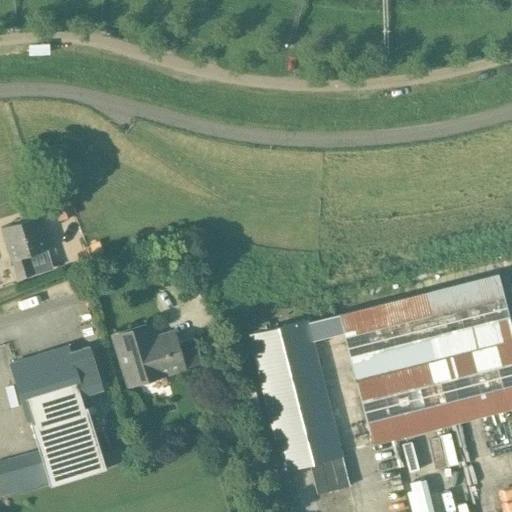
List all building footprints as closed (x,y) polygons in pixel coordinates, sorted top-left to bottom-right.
[(75,214),(66,191),(48,197),(58,221),(75,214)] [(47,249),(37,216),(0,228),(10,261),(12,260),(17,279),(33,275),(27,256),(47,249)] [(511,334),(497,274),(338,315),(343,333),(371,444),(511,407),(511,334)] [(310,465),(317,495),(350,487),(312,341),(343,333),(338,315),(307,322),(307,320),(247,335),(282,471),(310,465)] [(149,340),(145,329),(113,339),(127,383),(158,373),(159,377),(201,364),(193,338),(172,344),(169,333),(149,340)] [(88,347),(69,353),(67,346),(10,363),(37,451),(0,462),(0,492),(0,493),(1,496),(48,481),(49,485),(105,468),(100,454),(86,407),(83,407),(82,404),(84,403),(82,395),(101,389),(88,347)] [(105,468),(127,462),(123,447),(100,454),(105,468)]
